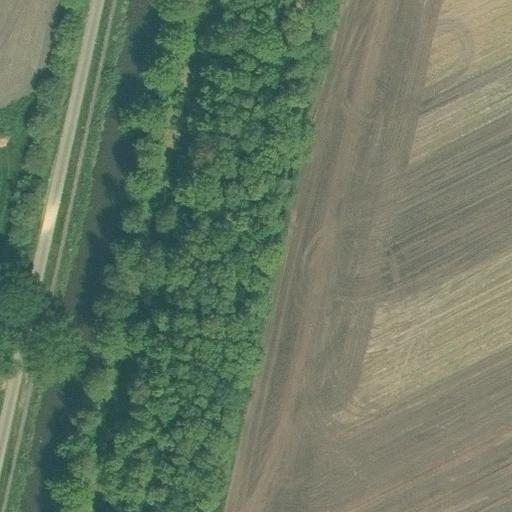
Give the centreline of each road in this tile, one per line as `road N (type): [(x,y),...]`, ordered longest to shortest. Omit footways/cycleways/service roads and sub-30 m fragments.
road 1 (track): [(198,0),(80,511)]
road 2 (unclassified): [(0,447),(97,0)]
